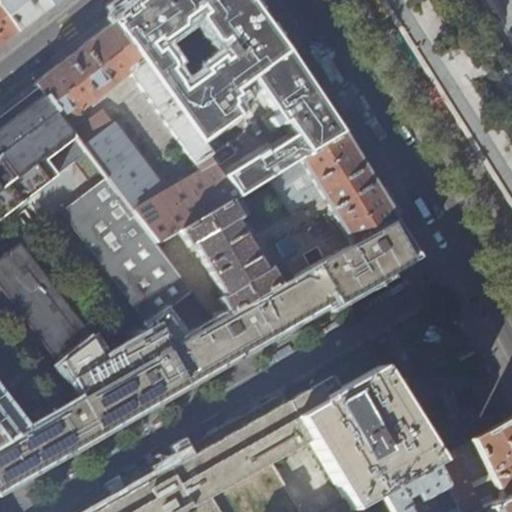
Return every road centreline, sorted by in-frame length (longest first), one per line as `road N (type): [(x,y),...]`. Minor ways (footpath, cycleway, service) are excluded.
road 1 (residential): [(470,262),(35,511)]
road 2 (residential): [(306,0),(381,107),(470,262)]
road 3 (residential): [(100,0),(0,76)]
